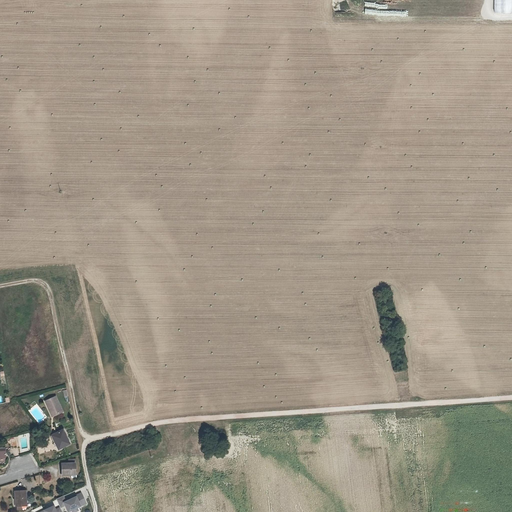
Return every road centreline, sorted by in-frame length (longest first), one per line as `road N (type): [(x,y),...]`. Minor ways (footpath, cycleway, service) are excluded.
road 1 (track): [(92,511),(84,451),(92,439),(130,428),(511,397)]
road 2 (track): [(92,439),(80,429),(48,287),(38,280),(0,286)]
